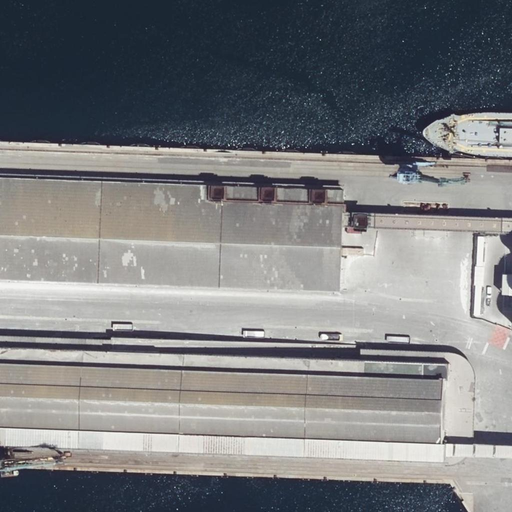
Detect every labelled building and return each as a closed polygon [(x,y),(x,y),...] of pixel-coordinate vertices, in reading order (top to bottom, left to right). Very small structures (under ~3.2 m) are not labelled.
[(0,176),(0,276),(339,289),(343,225),(344,211),(345,201),(342,200),(343,189),(0,176)] [(0,281),(339,294),(339,289),(0,276),(0,281)] [(0,334),(0,448),(450,465),(456,463),(463,460),(468,455),(446,454),(0,437),(0,344),(236,354),(237,343),(0,334)] [(447,443),(450,362),(262,355),(262,344),(262,342),(237,341),(237,343),(236,354),(0,344),(0,437),(446,454),(447,443)] [(458,352),(451,351),(262,344),(262,355),(450,362),(447,443),(473,444),(473,442),(475,370),(473,366),(470,360),(464,355),(458,352)] [(511,445),(473,444),(447,443),(446,454),(468,455),(511,456),(511,445)]
